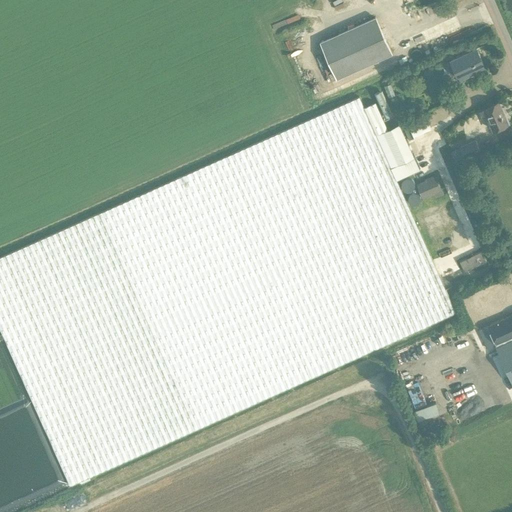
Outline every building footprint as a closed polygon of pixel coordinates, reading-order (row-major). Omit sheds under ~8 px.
[(330,81),(337,78),(392,53),(376,17),(321,41),(333,68),(326,71),(330,81)] [(485,67),(476,48),(451,60),(459,78),(485,67)] [(384,86),(389,97),(395,95),(391,84),(384,86)] [(391,167),(376,134),(364,106),(359,96),(0,257),(0,327),(70,485),(456,312),(396,179),(391,167)] [(376,134),(388,129),(383,118),(376,101),(364,106),(376,134)] [(498,102),(484,108),(487,116),(493,130),(509,123),(505,114),(504,114),(498,102)] [(391,167),(414,157),(415,157),(400,124),(388,129),(376,134),(391,167)] [(456,161),(465,157),(480,150),(476,140),(460,147),(451,151),(456,161)] [(391,167),(396,179),(419,169),(414,157),(391,167)] [(436,198),(444,194),(435,175),(425,179),(425,180),(416,184),(423,199),(434,194),(436,198)] [(511,314),(479,329),(488,349),(495,345),(511,337),(511,314)] [(511,337),(495,345),(511,382),(511,337)]
